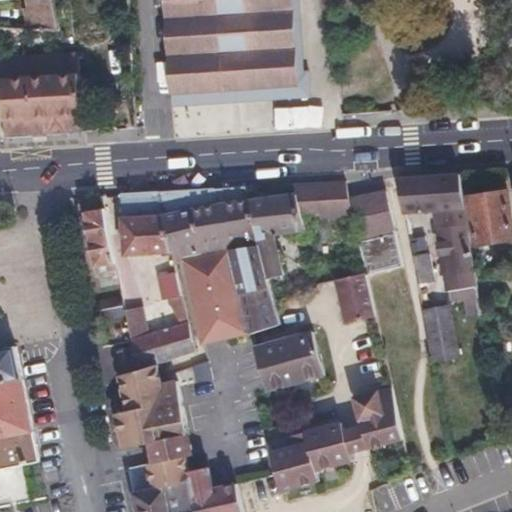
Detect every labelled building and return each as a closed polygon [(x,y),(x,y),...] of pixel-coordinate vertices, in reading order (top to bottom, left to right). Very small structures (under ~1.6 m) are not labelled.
[(53,25),(50,0),(25,0),(29,27),(53,25)] [(291,91),(285,0),(165,0),(171,98),(291,91)] [(285,0),(291,91),(298,90),(297,76),(291,0),(285,0)] [(77,59),(1,62),(5,141),(34,139),(83,136),(77,59)] [(309,76),(297,76),(298,90),(291,91),(291,103),(310,102),(309,76)] [(172,110),(291,103),(291,91),(171,98),(172,110)] [(438,216),(449,297),(478,293),(475,270),(463,179),(399,183),(406,218),(438,216)] [(296,199),(251,206),(272,284),(286,280),(276,239),(306,233),(303,220),(320,217),(322,227),(354,222),(350,203),(346,186),(294,189),(296,199)] [(272,284),(251,206),(249,198),(247,192),(162,197),(175,257),(178,271),(186,269),(206,351),(284,331),(272,284)] [(389,195),(350,203),(354,222),(367,277),(367,280),(406,272),(389,195)] [(127,260),(175,257),(162,197),(121,199),(127,260)] [(511,211),(510,198),(471,203),(474,222),(471,225),(472,233),(476,235),(479,249),(511,244),(511,211)] [(117,272),(105,213),(86,217),(98,272),(108,270),(108,274),(117,272)] [(492,268),(475,270),(478,293),(479,301),(506,297),(504,281),(494,283),(492,268)] [(367,277),(338,284),(349,327),(376,321),(367,280),(367,277)] [(185,306),(181,286),(168,289),(172,309),(185,306)] [(449,297),(422,303),(430,345),(457,339),(449,297)] [(95,310),(98,324),(126,318),(126,316),(123,304),(95,310)] [(482,321),(480,309),(468,310),(470,323),(482,321)] [(142,313),(126,316),(126,318),(132,345),(148,341),(142,313)] [(190,330),(148,341),(132,345),(138,375),(158,370),(197,361),(196,353),(190,330)] [(330,333),(257,353),(268,396),(342,375),(330,333)] [(0,476),(7,475),(41,468),(18,353),(0,356),(0,476)] [(159,374),(158,370),(138,375),(121,379),(122,383),(125,398),(128,416),(117,418),(125,454),(152,449),(191,441),(180,388),(163,392),(162,388),(159,374)] [(392,391),(380,394),(386,417),(397,414),(392,391)] [(364,427),(369,450),(403,442),(402,436),(397,414),(386,417),(380,394),(358,400),(364,427)] [(309,447),(272,457),(278,478),(282,494),(321,484),(318,472),(352,464),(349,454),(344,431),(343,426),(306,435),(309,447)] [(299,437),(276,443),(277,450),(300,444),(299,437)] [(191,441),(152,449),(156,469),(189,463),(195,462),(191,441)] [(245,511),(240,491),(216,497),(212,475),(192,480),(189,463),(156,469),(152,470),(156,496),(136,500),(138,511),(245,511)]
